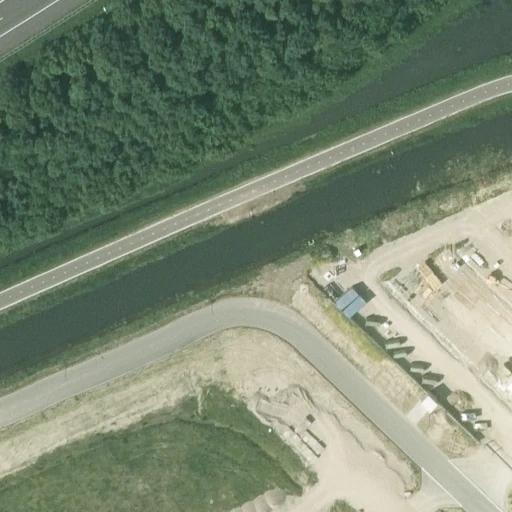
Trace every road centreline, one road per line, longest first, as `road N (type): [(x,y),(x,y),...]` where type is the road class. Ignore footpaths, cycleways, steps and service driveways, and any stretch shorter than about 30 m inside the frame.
road 1 (unclassified): [(266,317),(287,327),(479,511)]
road 2 (unclassified): [(266,317),(226,319),(0,415)]
